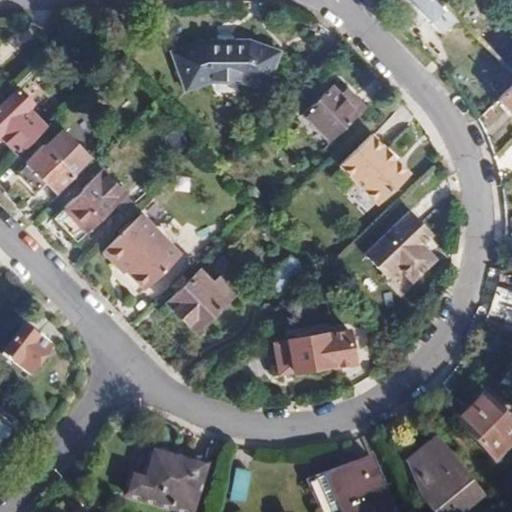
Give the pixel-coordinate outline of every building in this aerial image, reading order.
[(403,0),(439,36),(452,23),(441,11),(429,0),(403,0)] [(451,0),(429,0),(441,11),(451,0)] [(510,82),(511,79),(511,46),(465,0),(451,0),(441,11),(452,23),(510,82)] [(201,40),(172,51),(188,89),(210,80),(241,83),(263,91),(278,53),(247,42),(201,40)] [(511,79),(510,82),(492,100),(511,118),(511,79)] [(336,94),(327,84),(299,112),(325,141),(360,108),(342,88),(336,94)] [(31,104),(17,89),(0,104),(0,136),(15,151),(41,126),(26,108),(31,104)] [(14,176),(25,187),(31,182),(38,189),(46,182),(55,191),(92,155),(62,124),(26,160),(28,162),(14,176)] [(405,176),(368,136),(337,166),(374,206),(405,176)] [(31,182),(25,187),(33,195),(38,189),(31,182)] [(108,209),(85,185),(52,218),(76,240),(108,209)] [(430,237),(408,213),(361,258),(384,282),(395,271),(409,285),(432,263),(419,248),(430,237)] [(106,260),(120,275),(123,272),(130,278),(141,290),(177,256),(164,243),(165,238),(160,234),(156,235),(144,222),(106,260)] [(298,271),(287,258),(262,282),(274,294),(298,271)] [(209,282),(198,269),(164,300),(194,329),(232,294),(216,276),(209,282)] [(123,272),(120,275),(126,281),(130,278),(123,272)] [(500,317),(511,320),(511,301),(506,300),(500,317)] [(45,346),(18,327),(0,353),(0,354),(26,373),(45,346)] [(322,362),(313,335),(282,346),(291,372),(322,362)] [(511,444),(511,432),(478,399),(453,424),(493,463),(511,444)] [(0,442),(9,431),(0,424),(0,442)] [(457,511),(479,494),(435,439),(403,465),(426,493),(417,500),(427,511),(457,511)] [(180,511),(187,511),(201,465),(149,450),(141,477),(130,474),(123,495),(180,511)] [(391,511),(368,454),(303,482),(315,509),(335,501),(339,511),(391,511)]
